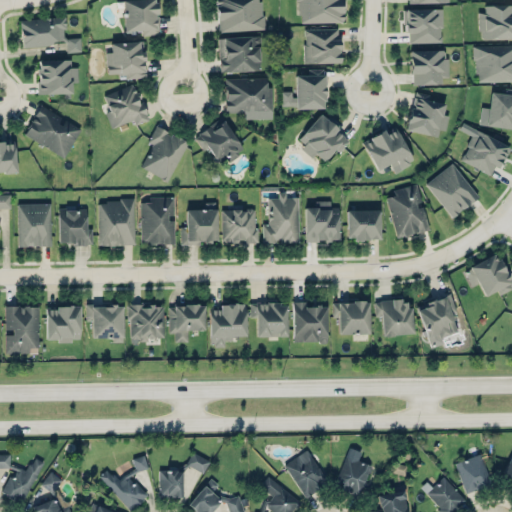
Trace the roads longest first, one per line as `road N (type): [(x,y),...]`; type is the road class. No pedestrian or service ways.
road 1 (secondary): [(511,384),(0,393)]
road 2 (secondary): [(0,426),(511,417)]
road 3 (residential): [(453,248),(375,269),(0,276)]
